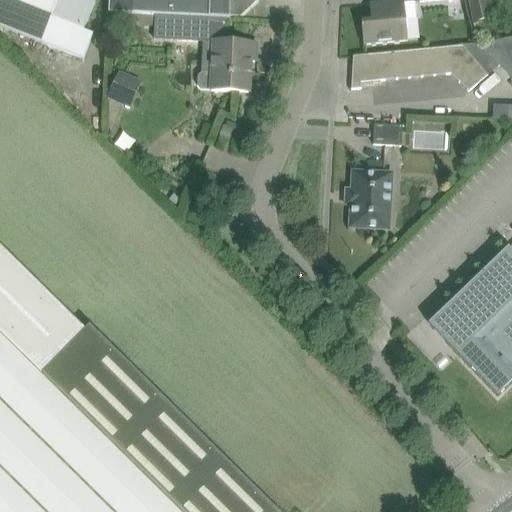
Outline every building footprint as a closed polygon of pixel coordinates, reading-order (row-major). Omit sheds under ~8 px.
[(0,0),(0,26),(83,59),(93,36),(84,32),(96,2),(89,0),(0,0)] [(108,0),(108,13),(155,15),(226,19),(230,19),(230,15),(240,15),(255,0),(108,0)] [(476,22),(490,19),(486,0),(473,0),(472,0),(476,22)] [(370,5),(370,7),(376,7),(377,22),(362,24),(364,45),(408,41),(405,20),(416,18),(415,2),(404,3),(404,1),(370,5)] [(226,19),(155,15),(154,40),(211,43),(209,73),(201,73),(198,77),(197,86),(201,90),(211,90),(211,91),(249,93),(250,62),(255,62),(256,43),(224,42),(226,19)] [(511,79),(511,37),(479,46),(511,79)] [(463,46),(374,55),(353,57),(351,90),(362,90),(361,84),(451,75),(467,90),(469,92),(488,76),(463,46)] [(130,107),(141,83),(119,73),(108,98),(130,107)] [(401,147),(402,127),(374,125),(373,145),(401,147)] [(224,126),(220,135),(229,139),(233,130),(224,126)] [(392,175),(353,172),(350,228),(389,230),(392,175)] [(0,511),(275,511),(89,327),(84,332),(0,248),(0,511)] [(511,252),(508,248),(442,312),(452,322),(448,325),(448,336),(451,340),(447,344),(498,397),(511,383),(511,252)]
